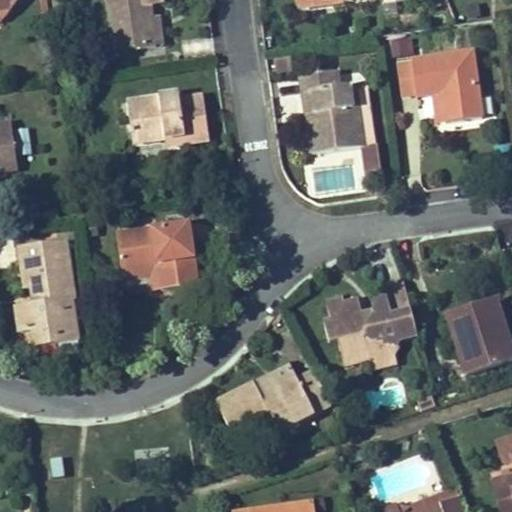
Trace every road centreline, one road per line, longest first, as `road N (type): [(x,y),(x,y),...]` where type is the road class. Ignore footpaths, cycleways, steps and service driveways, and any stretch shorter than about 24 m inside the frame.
road 1 (residential): [(0,390),(110,403),(181,381),(211,356),(301,242)]
road 2 (residential): [(301,242),(260,193),(236,0)]
road 3 (residential): [(511,200),(370,220),(301,242)]
